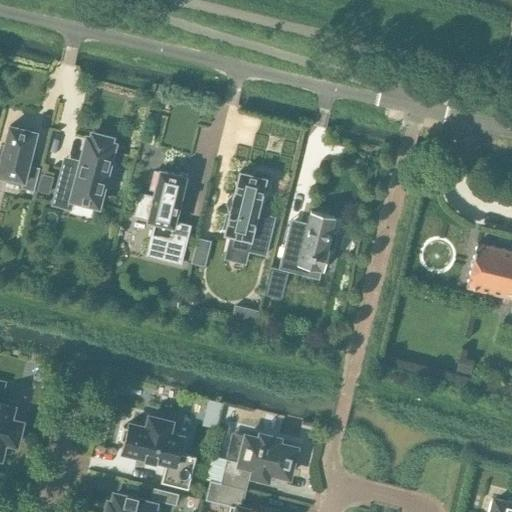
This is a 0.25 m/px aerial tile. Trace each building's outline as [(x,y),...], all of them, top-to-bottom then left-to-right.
[(0,175),(23,181),(22,181),(23,182),(22,188),(34,191),(40,168),(28,165),(35,134),(36,134),(36,132),(35,132),(11,127),(11,126),(9,126),(9,127),(5,146),(1,145),(0,147),(0,160),(1,161),(0,165),(0,175)] [(88,137),(78,172),(62,168),(53,204),(70,209),(73,199),(98,205),(102,187),(107,189),(113,163),(109,162),(113,144),(110,143),(111,138),(93,134),(91,138),(88,137)] [(148,221),(154,222),(146,255),(181,263),(190,226),(175,222),(185,178),(186,178),(186,176),(185,176),(184,176),(161,171),(161,170),(159,170),(159,171),(159,172),(159,173),(154,171),(149,189),(155,191),(153,197),(140,194),(134,216),(147,219),(147,221),(148,221)] [(226,234),(230,235),(227,249),(247,254),(248,251),(265,255),(274,217),(257,213),(263,190),(267,191),(271,175),(255,171),(254,175),(241,172),(239,171),(239,173),(234,195),(230,211),(229,215),(226,214),(223,229),(226,229),(225,232),(224,232),(224,234),(226,234)] [(289,224),(281,259),(297,263),(323,270),(328,250),(333,251),(337,234),(330,232),(334,218),(334,217),(310,211),(310,212),(306,229),(289,224)] [(192,262),(204,265),(210,242),(198,239),(192,262)] [(511,251),(477,243),(466,287),(511,297),(511,251)] [(0,392),(2,384),(0,383),(0,456),(4,441),(16,444),(21,422),(13,420),(17,402),(0,397),(0,392)] [(188,490),(196,457),(183,453),(187,435),(169,431),(171,422),(149,416),(146,429),(128,424),(127,427),(123,427),(120,441),(124,442),(122,450),(145,456),(145,459),(155,461),(156,459),(166,461),(160,483),(188,490)] [(240,462),(226,459),(220,482),(245,489),(249,474),(267,478),(269,471),(288,476),(292,462),(293,462),(296,448),(277,444),(278,439),(261,435),(260,439),(245,436),(245,437),(246,438),(240,462)] [(220,482),(210,480),(205,500),(229,506),(227,511),(259,511),(258,511),(251,509),(251,510),(238,507),(239,502),(241,503),(240,503),(242,503),(245,489),(220,482)] [(150,499),(176,505),(179,493),(152,487),(150,499)] [(109,502),(106,511),(157,511),(159,507),(154,506),(154,504),(136,500),(137,497),(126,495),(126,497),(115,494),(113,503),(109,502)] [(511,511),(511,499),(509,498),(507,503),(491,499),(488,511),(511,511)]
